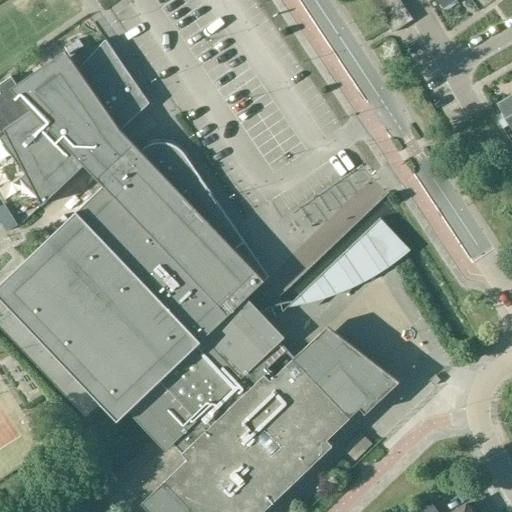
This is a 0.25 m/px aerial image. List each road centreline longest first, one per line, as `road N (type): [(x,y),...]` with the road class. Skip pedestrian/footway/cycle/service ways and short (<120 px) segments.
road 1 (tertiary): [(312,0),(511,301)]
road 2 (residential): [(511,490),(478,414),(497,369),(511,360)]
